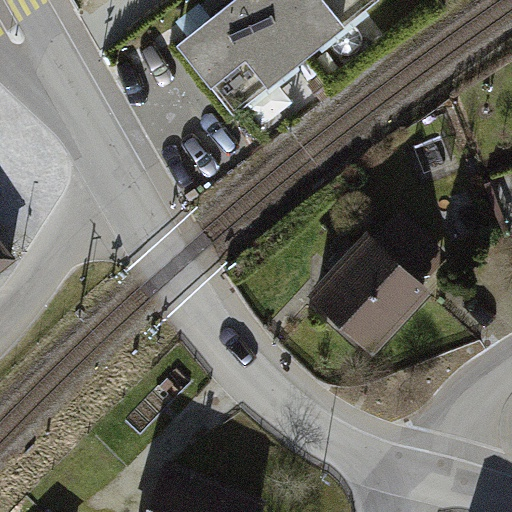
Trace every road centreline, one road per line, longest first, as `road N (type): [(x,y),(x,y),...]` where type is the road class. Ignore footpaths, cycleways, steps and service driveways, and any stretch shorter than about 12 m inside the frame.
road 1 (residential): [(414,476),(316,440),(239,371),(118,183)]
road 2 (residential): [(118,183),(0,6)]
road 3 (residential): [(118,183),(0,330)]
road 4 (residential): [(511,371),(414,476)]
